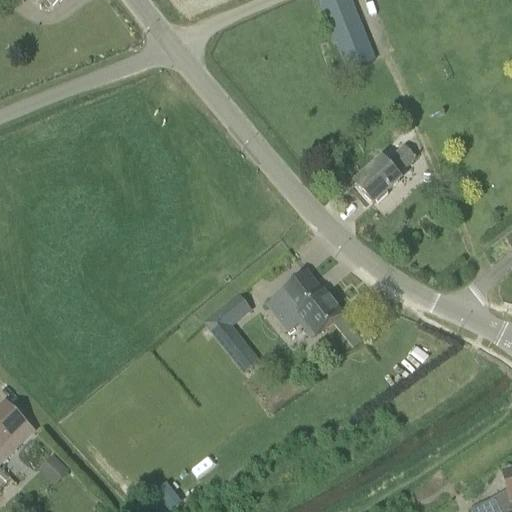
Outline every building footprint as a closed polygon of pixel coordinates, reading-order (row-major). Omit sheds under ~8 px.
[(67,0),(45,0),(53,11),(67,0)] [(349,0),(319,0),(349,74),(375,64),(349,0)] [(382,162),(356,187),(374,206),(376,204),(378,206),(388,197),(386,195),(400,182),(397,178),(417,161),(405,148),(385,165),(382,162)] [(315,339),(341,318),(323,295),(307,276),(267,308),(288,334),(302,323),(315,339)] [(228,327),(214,338),(225,351),(239,340),(230,330),(228,327)] [(0,410),(0,456),(5,462),(34,433),(6,405),(0,410)] [(42,468),(58,485),(69,474),(53,458),(42,468)] [(508,492),(494,500),(472,511),(511,511),(511,474),(504,476),(508,492)]
